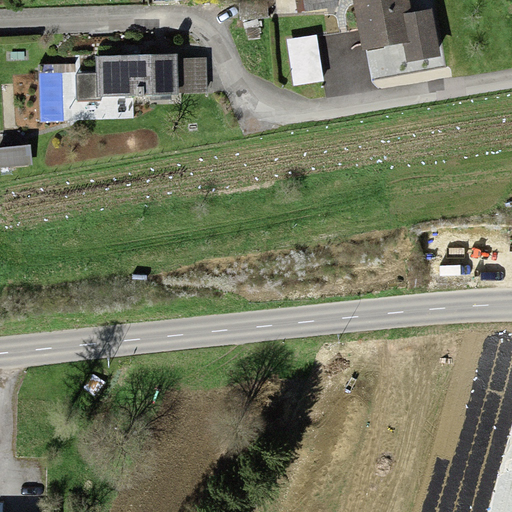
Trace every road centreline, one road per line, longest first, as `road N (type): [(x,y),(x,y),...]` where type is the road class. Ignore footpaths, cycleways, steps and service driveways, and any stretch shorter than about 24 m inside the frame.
road 1 (residential): [(511,86),(303,118),(261,113),(232,89),(210,41),(192,26),(0,28)]
road 2 (primary): [(511,303),(0,352)]
